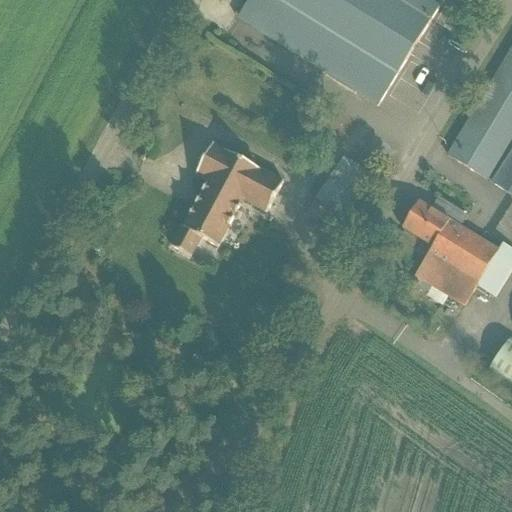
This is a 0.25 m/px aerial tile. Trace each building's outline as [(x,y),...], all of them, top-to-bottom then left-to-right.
[(445,0),(249,0),(237,21),(379,110),(445,0)] [(511,52),(449,159),(485,183),(511,138),(511,52)] [(267,216),(283,186),(213,148),(196,178),(206,183),(171,250),(192,261),(202,243),(217,251),(242,203),(267,216)] [(511,152),(491,186),(511,199),(511,152)] [(315,200),(345,222),(374,180),(344,159),(315,200)] [(477,290),(499,252),(461,229),(468,218),(438,200),(430,212),(420,206),(403,232),(434,250),(415,280),(465,310),(477,290)] [(499,252),(477,290),(496,301),(511,274),(511,252),(502,247),(499,252)] [(511,340),(488,373),(511,390),(511,340)]
